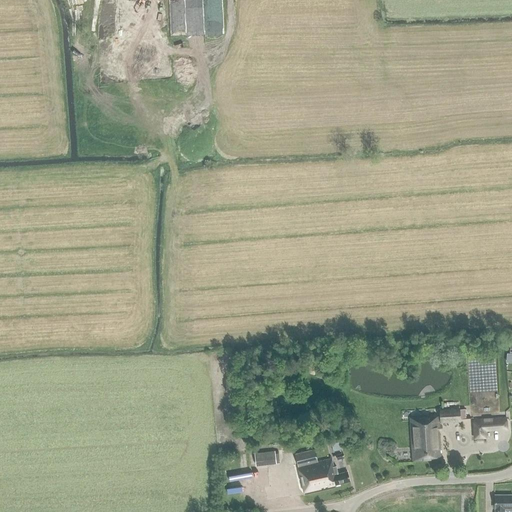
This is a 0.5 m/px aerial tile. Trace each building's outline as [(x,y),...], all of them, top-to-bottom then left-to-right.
[(98,0),(104,67),(169,61),(164,0),(98,0)] [(439,459),(439,445),(438,422),(460,421),(460,419),(466,419),(465,409),(459,410),(459,409),(439,410),(439,417),(428,417),(410,418),(413,460),(439,459)] [(491,419),(473,420),(474,438),(485,437),(484,430),(492,430),(491,419)] [(305,495),(335,487),(335,485),(349,481),(347,472),(338,474),(336,466),(333,467),(331,459),(318,462),(315,449),(294,454),(305,495)] [(255,466),(275,464),(279,463),(278,453),(274,454),(274,451),(254,454),(255,466)] [(511,511),(511,494),(494,495),(494,509),(495,509),(494,511),(511,511)]
